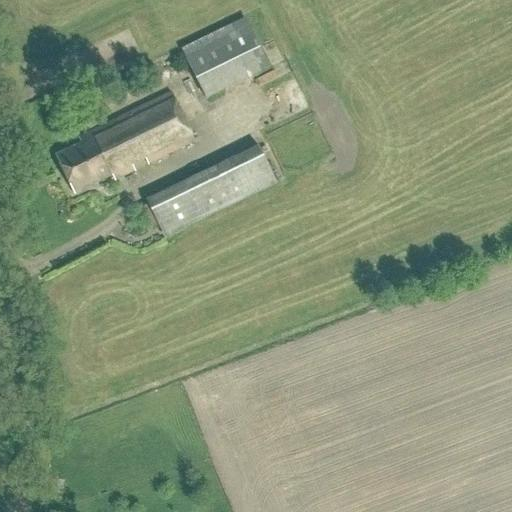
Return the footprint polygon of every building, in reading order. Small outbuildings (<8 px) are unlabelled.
[(182,51),(206,101),(270,70),(246,20),(182,51)] [(141,57),(129,30),(81,51),(94,78),(141,57)] [(103,109),(112,105),(112,106),(124,100),(118,87),(106,93),(107,95),(97,99),(103,109)] [(148,165),(195,142),(170,93),(143,106),(143,107),(77,140),(80,145),(56,157),(74,194),(112,176),(115,182),(135,172),(133,166),(145,160),(148,165)] [(80,115),(88,111),(83,101),(75,105),(80,115)] [(80,120),(86,131),(98,125),(92,114),(80,120)] [(258,146),(146,200),(165,239),(277,184),(258,146)]
